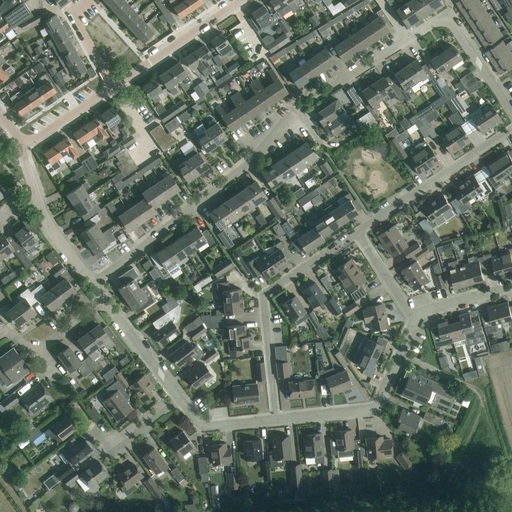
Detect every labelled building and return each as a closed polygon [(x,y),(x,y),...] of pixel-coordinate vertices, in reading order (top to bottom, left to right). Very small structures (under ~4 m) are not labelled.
[(0,0),(0,17),(2,16),(22,1),(21,0),(0,0)] [(118,0),(111,7),(119,16),(130,6),(124,0),(118,0)] [(154,0),(161,10),(165,7),(160,0),(154,0)] [(173,6),(174,9),(180,17),(192,9),(185,0),(182,0),(178,3),(176,0),(169,0),(173,6)] [(185,0),(192,9),(203,2),(202,0),(185,0)] [(269,0),(275,8),(281,17),(286,14),(285,13),(291,9),(290,7),(284,0),(269,0)] [(422,0),(410,0),(408,2),(419,19),(423,16),(422,14),(428,10),(429,12),(430,11),(422,0)] [(438,0),(422,0),(430,11),(434,8),(433,6),(439,2),(440,4),(441,4),(438,0)] [(459,0),(456,2),(463,13),(480,2),(478,0),(459,0)] [(511,0),(500,0),(508,11),(511,17),(511,16),(511,0)] [(2,16),(9,25),(10,25),(11,27),(32,15),(23,1),(2,16)] [(419,19),(408,2),(396,10),(407,26),(413,23),(411,21),(417,17),(418,19),(419,19)] [(463,13),(470,25),(487,13),(480,2),(463,13)] [(358,3),(348,9),(351,13),(360,8),(358,3)] [(263,5),(252,12),(262,28),(269,23),(271,26),(277,21),(273,15),(271,17),(263,5)] [(119,16),(127,25),(138,15),(130,6),(119,16)] [(161,10),(171,24),(175,21),(165,7),(161,10)] [(379,16),(370,22),(380,36),(389,30),(384,24),(389,20),(381,8),(376,12),(379,16)] [(348,9),(339,15),(342,19),(351,13),(348,9)] [(20,23),(23,29),(41,20),(37,13),(20,23)] [(470,25),(478,36),(495,25),(487,13),(470,25)] [(42,36),(48,33),(62,25),(55,14),(44,21),(47,25),(39,30),(42,36)] [(309,18),(314,26),(320,22),(315,14),(309,18)] [(127,25),(135,34),(146,23),(138,15),(127,25)] [(339,15),(330,20),(332,25),(342,19),(339,15)] [(0,31),(3,29),(6,34),(10,39),(16,35),(12,29),(9,25),(2,16),(0,17),(0,31)] [(291,29),(283,17),(277,21),(285,33),(288,37),(292,34),(289,30),(291,29)] [(321,26),(317,28),(320,33),(324,30),(332,25),(330,20),(321,26)] [(370,22),(361,28),(371,42),(380,36),(370,22)] [(146,23),(135,34),(143,42),(154,32),(146,23)] [(50,46),(68,36),(62,25),(48,33),(51,38),(47,40),(50,46)] [(478,36),(485,47),(502,36),(495,25),(478,36)] [(361,28),(352,34),(362,48),(371,42),(361,28)] [(314,30),(304,36),(307,40),(316,34),(314,30)] [(211,40),(216,48),(222,56),(233,49),(222,32),(211,40)] [(288,37),(285,33),(265,45),(270,52),(289,40),(288,37)] [(352,34),(343,40),(353,55),(362,48),(352,34)] [(19,39),(16,35),(11,39),(14,43),(19,39)] [(51,46),(57,57),(74,48),(68,36),(50,46),(51,46)] [(304,36),(294,42),(297,46),(307,40),(304,36)] [(334,46),(338,52),(343,61),(353,55),(343,40),(334,46)] [(485,52),(492,63),(509,52),(502,41),(485,52)] [(294,42),(285,47),(288,52),(297,46),(294,42)] [(204,44),(194,51),(209,74),(214,71),(206,59),(212,55),(204,44)] [(452,45),(442,52),(450,65),(453,69),(464,62),(452,45)] [(285,47),(276,53),(279,58),(287,53),(288,52),(285,47)] [(58,57),(64,68),(80,59),(74,48),(57,57),(58,57)] [(325,48),(316,54),(325,68),(335,62),(325,48)] [(184,58),(189,66),(191,69),(197,65),(205,77),(209,74),(194,51),(184,58)] [(431,60),(436,68),(439,73),(450,65),(442,52),(431,60)] [(511,55),(509,52),(492,63),(500,74),(511,65),(511,55)] [(316,54),(307,60),(316,74),(325,68),(316,54)] [(80,59),(64,68),(67,73),(70,72),(73,78),(86,70),(80,59)] [(416,59),(405,67),(419,87),(429,80),(436,91),(441,88),(426,66),(422,69),(416,59)] [(307,60),(298,66),(307,80),(316,74),(307,60)] [(179,61),(169,68),(178,81),(183,78),(187,85),(192,81),(188,75),(179,61)] [(227,69),(229,72),(230,74),(231,74),(240,67),(237,62),(227,69)] [(34,66),(38,72),(44,68),(40,63),(34,66)] [(0,66),(0,82),(8,76),(14,71),(10,66),(4,71),(0,66)] [(53,74),(56,79),(59,85),(64,83),(60,77),(58,71),(56,72),(53,66),(48,69),(52,74),(53,74)] [(298,66),(297,67),(289,72),(298,86),(307,80),(298,66)] [(397,84),(396,85),(405,98),(407,102),(411,98),(409,95),(419,88),(419,87),(405,67),(392,76),(397,84)] [(159,75),(164,83),(168,88),(172,94),(178,91),(173,85),(178,81),(169,68),(159,75)] [(228,74),(215,81),(217,84),(231,75),(231,74),(230,74),(229,72),(227,69),(225,70),(228,74)] [(274,81),(269,84),(278,98),(288,92),(272,69),(268,72),(274,81)] [(466,88),(477,81),(474,75),(470,78),(467,73),(460,79),(462,83),(466,88)] [(43,84),(37,88),(44,99),(56,91),(44,74),(39,78),(43,84)] [(20,76),(14,79),(18,85),(24,82),(20,76)] [(383,76),(373,83),(383,98),(388,95),(390,98),(395,95),(399,101),(405,98),(396,85),(391,88),(383,76)] [(161,100),(166,97),(166,96),(168,94),(164,88),(162,90),(154,78),(142,86),(150,98),(157,93),(161,100)] [(257,79),(253,82),(269,105),(278,98),(269,84),(263,88),(257,79)] [(477,81),(466,88),(470,93),(475,90),(483,84),(480,79),(477,81)] [(198,84),(205,94),(210,90),(203,80),(198,84)] [(255,94),(250,97),(259,111),(269,105),(253,82),(249,85),(255,94)] [(366,106),(369,111),(373,117),(374,119),(379,116),(374,109),(379,106),(377,102),(383,98),(373,83),(362,91),(370,103),(366,106)] [(193,87),(200,97),(205,94),(198,84),(193,87)] [(447,84),(441,88),(442,88),(445,93),(450,99),(451,98),(455,96),(447,84)] [(346,90),(352,99),(356,105),(362,101),(352,86),(346,90)] [(24,94),(26,96),(33,106),(44,99),(37,88),(31,92),(30,90),(24,94)] [(238,92),(234,95),(250,117),(259,111),(250,97),(244,101),(238,92)] [(20,100),(16,93),(10,97),(21,114),(33,106),(26,96),(20,100)] [(443,104),(446,102),(450,99),(445,93),(430,103),(434,109),(443,104)] [(236,106),(231,110),(240,124),(250,117),(234,95),(230,97),(236,106)] [(456,95),(455,96),(451,98),(457,108),(462,115),(467,112),(456,95)] [(451,98),(450,99),(446,102),(452,112),(457,108),(451,98)] [(182,99),(175,104),(179,111),(187,106),(182,99)] [(320,114),(317,116),(323,125),(345,111),(337,99),(328,105),(319,111),(320,114)] [(488,101),(479,107),(479,108),(492,126),(502,120),(489,102),(488,101)] [(434,109),(430,103),(415,114),(419,119),(434,109)] [(163,122),(179,111),(174,104),(166,110),(158,115),(159,117),(163,122)] [(215,107),(225,122),(231,130),(240,124),(231,110),(225,114),(219,104),(215,107)] [(101,114),(106,122),(109,127),(121,119),(112,106),(101,114)] [(479,108),(469,115),(482,133),(492,126),(479,108)] [(345,111),(323,125),(329,134),(332,132),(334,134),(342,129),(343,128),(352,122),(349,116),(345,111)] [(373,117),(369,111),(355,120),(360,127),(373,117)] [(455,127),(449,131),(460,147),(470,140),(460,125),(464,122),(457,111),(449,117),(455,127)] [(176,116),(164,124),(169,132),(170,132),(181,124),(176,116)] [(96,117),(84,125),(91,136),(98,132),(102,138),(107,135),(96,117)] [(424,117),(419,120),(426,129),(430,126),(424,117)] [(425,137),(429,134),(426,129),(419,120),(415,123),(425,137)] [(216,123),(206,129),(216,144),(227,138),(216,123)] [(149,131),(153,136),(164,129),(160,124),(149,131)] [(73,133),(78,141),(84,150),(90,147),(85,140),(91,136),(84,125),(73,133)] [(117,144),(121,150),(124,147),(135,140),(125,125),(120,129),(125,135),(122,137),(124,139),(117,144)] [(153,136),(156,141),(167,134),(164,129),(153,136)] [(196,136),(201,143),(206,151),(216,144),(206,129),(196,136)] [(439,137),(445,145),(450,154),(460,147),(449,131),(439,137)] [(156,141),(160,146),(173,137),(170,132),(169,132),(167,134),(156,141)] [(67,137),(55,145),(62,155),(68,151),(73,158),(78,154),(67,137)] [(160,146),(163,151),(177,142),(173,137),(160,146)] [(394,137),(389,141),(401,159),(406,155),(394,137)] [(113,155),(115,154),(121,150),(117,144),(114,139),(110,142),(113,146),(109,149),(113,155)] [(418,151),(429,168),(439,161),(425,140),(421,143),(420,142),(415,146),(418,151)] [(306,142),(296,149),(306,164),(311,161),(312,163),(318,159),(306,142)] [(55,145),(44,153),(50,162),(45,165),(52,175),(57,172),(56,169),(61,166),(60,165),(60,164),(66,160),(62,155),(55,145)] [(184,152),(188,159),(198,174),(208,167),(193,146),(184,152)] [(115,154),(119,159),(128,153),(124,147),(121,150),(115,154)] [(296,149),(284,157),(295,172),(306,164),(296,149)] [(401,159),(407,168),(412,165),(419,175),(429,168),(418,151),(412,155),(411,152),(406,155),(401,159)] [(511,158),(507,152),(497,158),(508,174),(511,171),(511,158)] [(119,159),(122,163),(131,157),(128,153),(119,159)] [(86,159),(93,169),(99,165),(92,155),(86,159)] [(118,166),(121,171),(122,172),(135,163),(131,157),(122,163),(118,166)] [(149,163),(152,167),(161,161),(158,157),(149,163)] [(284,157),(273,164),(284,180),(295,172),(284,157)] [(487,177),(493,185),(495,189),(504,183),(501,178),(508,174),(497,158),(487,165),(493,174),(487,177)] [(81,162),(88,172),(93,169),(86,159),(81,162)] [(198,174),(188,159),(177,166),(188,181),(192,178),(193,180),(198,176),(197,175),(198,174)] [(326,161),(320,165),(327,175),(332,171),(326,161)] [(112,178),(115,183),(121,179),(125,176),(130,173),(138,167),(135,163),(122,172),(121,171),(117,174),(112,177),(112,178)] [(140,169),(143,173),(152,167),(149,163),(140,169)] [(261,172),(267,180),(273,189),(279,186),(277,184),(284,180),(273,164),(261,172)] [(74,170),(79,177),(84,174),(79,166),(74,170)] [(131,175),(134,179),(143,173),(140,169),(131,175)] [(169,174),(160,180),(171,195),(180,189),(169,174)] [(474,174),(464,181),(474,196),(477,201),(493,191),(485,179),(480,182),(474,174)] [(122,181),(125,185),(134,179),(131,175),(122,181)] [(317,181),(313,176),(305,181),(309,187),(317,181)] [(334,177),(325,183),(329,188),(337,182),(334,177)] [(114,183),(118,190),(125,185),(122,181),(121,179),(115,183),(114,183)] [(160,180),(151,186),(162,201),(171,195),(160,180)] [(66,194),(73,204),(88,194),(85,189),(89,186),(85,181),(66,194)] [(255,181),(244,189),(255,204),(261,200),(265,205),(268,203),(278,218),(284,214),(281,209),(273,197),(268,201),(265,197),(266,197),(255,181)] [(454,199),(459,208),(463,212),(472,206),(468,200),(474,196),(464,181),(453,187),(459,196),(454,199)] [(325,183),(316,188),(320,194),(329,188),(325,183)] [(151,186),(143,192),(153,207),(162,201),(151,186)] [(301,187),(292,193),(296,198),(305,193),(301,187)] [(307,194),(310,200),(320,194),(316,188),(307,194)] [(244,189),(233,196),(243,212),(255,204),(244,189)] [(146,197),(137,203),(147,218),(156,212),(153,207),(143,192),(142,192),(146,197)] [(296,198),(292,193),(288,195),(291,199),(285,203),(279,193),(273,197),(281,209),(288,204),(291,202),(296,198)] [(340,205),(349,218),(358,212),(351,202),(354,200),(349,193),(342,197),(345,201),(340,205)] [(88,194),(73,204),(80,215),(81,214),(85,219),(101,209),(97,203),(95,205),(88,194)] [(424,207),(430,215),(434,221),(453,208),(443,194),(424,207)] [(233,196),(221,204),(232,220),(243,212),(233,196)] [(111,201),(107,204),(112,213),(117,210),(111,201)] [(137,203),(128,210),(138,224),(147,218),(137,203)] [(232,220),(221,204),(209,212),(220,228),(232,220)] [(281,209),(284,214),(285,214),(292,210),(288,204),(281,209)] [(332,204),(328,206),(340,224),(349,218),(340,205),(335,208),(332,204)] [(327,213),(322,217),(331,230),(340,224),(328,206),(324,209),(327,213)] [(119,216),(123,222),(129,231),(138,224),(128,210),(119,216)] [(260,212),(255,216),(263,228),(268,224),(260,212)] [(80,232),(87,243),(102,233),(95,222),(100,219),(97,214),(83,223),(87,228),(80,232)] [(322,217),(313,223),(324,239),(331,235),(329,232),(331,230),(322,217)] [(279,222),(273,227),(279,236),(285,232),(279,222)] [(315,227),(307,232),(316,245),(324,240),(324,239),(313,223),(315,227)] [(249,234),(243,224),(237,227),(244,237),(249,234)] [(197,225),(187,232),(197,247),(207,240),(210,246),(215,242),(206,229),(201,232),(197,225)] [(408,246),(400,233),(394,225),(379,236),(393,256),(408,246)] [(17,244),(21,250),(26,256),(36,248),(32,243),(37,240),(30,231),(30,230),(29,229),(28,229),(26,226),(16,233),(21,241),(17,244)] [(217,233),(228,248),(233,244),(223,229),(217,233)] [(297,239),(303,248),(306,252),(316,245),(307,232),(301,236),(298,230),(294,233),(297,239)] [(101,249),(104,254),(118,244),(114,239),(115,239),(110,231),(104,235),(102,233),(87,243),(94,253),(101,249)] [(187,232),(177,239),(187,254),(197,247),(187,232)] [(2,234),(0,235),(0,253),(3,257),(14,249),(2,234)] [(177,239),(167,246),(177,261),(187,254),(177,239)] [(266,254),(277,271),(289,263),(285,257),(289,254),(290,256),(291,255),(285,247),(281,241),(273,246),(274,251),(267,256),(266,254)] [(422,249),(423,249),(419,242),(405,252),(409,258),(416,253),(422,249)] [(422,249),(416,253),(420,258),(435,248),(432,243),(423,249),(422,249)] [(155,263),(161,272),(164,277),(170,273),(171,275),(181,268),(176,261),(177,261),(167,246),(156,253),(160,260),(155,263)] [(501,254),(506,273),(511,271),(511,247),(509,249),(509,252),(501,254)] [(17,253),(16,254),(27,268),(32,264),(26,256),(21,250),(17,253)] [(258,256),(254,258),(246,264),(254,276),(260,272),(259,271),(262,270),(267,278),(277,271),(266,254),(260,257),(258,256)] [(484,256),(489,273),(495,271),(496,276),(506,273),(501,254),(491,257),(490,254),(484,256)] [(470,263),(475,282),(485,279),(483,275),(489,273),(484,256),(478,257),(478,260),(475,261),(473,256),(469,258),(470,263)] [(212,269),(217,276),(234,265),(229,257),(212,269)] [(333,270),(340,281),(358,269),(351,258),(333,270)] [(402,270),(409,280),(424,270),(417,260),(402,270)] [(449,266),(443,267),(448,285),(454,283),(455,288),(464,285),(457,260),(448,263),(449,266)] [(458,260),(457,260),(464,285),(475,282),(470,263),(460,266),(458,260)] [(59,283),(53,287),(63,300),(75,291),(68,282),(73,278),(64,266),(53,274),(59,283)] [(358,269),(340,281),(348,291),(353,288),(355,290),(349,293),(351,296),(354,301),(365,293),(359,284),(365,280),(358,269)] [(118,288),(125,299),(141,288),(134,278),(138,275),(135,270),(121,279),(125,284),(124,284),(123,284),(122,284),(122,285),(118,288)] [(424,270),(409,280),(415,290),(430,280),(424,270)] [(20,276),(25,280),(29,274),(25,271),(20,276)] [(8,274),(1,279),(5,284),(12,279),(8,274)] [(435,276),(439,288),(446,286),(442,274),(435,276)] [(320,279),(327,289),(332,286),(325,275),(320,279)] [(198,283),(201,287),(207,283),(204,279),(198,283)] [(223,296),(224,302),(242,300),(240,288),(229,289),(228,281),(218,282),(216,282),(217,294),(221,296),(223,296)] [(302,290),(308,299),(313,306),(326,298),(320,290),(315,282),(302,290)] [(40,284),(30,291),(37,300),(40,304),(44,300),(51,309),(63,300),(53,287),(47,292),(40,284)] [(141,288),(125,299),(132,309),(139,304),(142,309),(156,300),(145,285),(141,288)] [(20,301),(15,305),(26,319),(35,312),(30,305),(37,300),(30,291),(27,288),(16,296),(20,301)] [(295,295),(282,304),(293,320),(305,311),(295,295)] [(335,314),(337,317),(343,313),(332,297),(326,301),(335,314)] [(167,304),(171,308),(171,309),(178,304),(174,299),(167,304)] [(200,315),(203,321),(204,321),(204,322),(222,320),(222,314),(225,314),(233,313),(243,312),(242,300),(224,302),(224,309),(216,310),(217,315),(210,315),(209,314),(200,315)] [(343,309),(346,315),(359,307),(355,301),(343,309)] [(508,301),(498,304),(503,322),(509,320),(511,327),(511,326),(511,305),(509,306),(508,301)] [(382,303),(372,306),(367,307),(367,309),(362,310),(365,321),(372,320),(374,329),(372,330),(378,329),(387,327),(382,303)] [(0,317),(5,324),(9,321),(11,319),(16,326),(26,319),(15,305),(10,309),(6,304),(0,308),(0,317)] [(162,323),(164,325),(154,333),(163,345),(180,332),(173,324),(178,320),(181,307),(179,304),(178,304),(171,309),(171,308),(154,321),(158,326),(162,323)] [(481,314),(484,324),(487,333),(499,330),(498,329),(504,328),(503,322),(498,304),(487,307),(488,312),(481,314)] [(306,314),(315,327),(314,328),(320,337),(327,333),(312,310),(306,314)] [(470,312),(459,315),(461,321),(466,338),(466,339),(484,334),(478,315),(471,317),(470,312)] [(184,328),(189,333),(201,323),(203,321),(200,315),(199,315),(184,328)] [(438,326),(431,328),(436,347),(447,344),(454,342),(454,341),(452,335),(449,324),(447,319),(437,322),(438,326)] [(461,321),(449,324),(452,335),(454,341),(466,338),(461,321)] [(99,323),(88,331),(99,345),(104,341),(109,347),(112,344),(119,353),(126,349),(116,335),(111,339),(99,323)] [(189,333),(194,339),(207,329),(201,323),(189,333)] [(227,338),(233,337),(245,336),(244,324),(226,326),(227,338)] [(340,338),(344,340),(349,328),(345,326),(340,338)] [(90,355),(85,358),(93,369),(98,366),(93,359),(98,355),(93,349),(99,345),(88,331),(78,339),(90,355)] [(234,349),(229,349),(230,356),(242,354),(241,348),(252,347),(251,335),(245,336),(233,337),(234,349)] [(362,351),(377,357),(382,345),(373,341),(365,337),(362,338),(360,342),(365,344),(362,351)] [(187,341),(178,348),(170,354),(179,366),(193,355),(197,360),(205,354),(198,344),(193,348),(187,341)] [(501,349),(499,343),(492,345),(494,351),(501,349)] [(58,354),(64,363),(70,370),(76,366),(84,376),(93,369),(85,358),(80,362),(69,346),(58,354)] [(286,346),(275,347),(276,358),(287,357),(286,346)] [(0,357),(0,376),(7,385),(13,381),(14,382),(22,375),(30,369),(13,347),(0,357)] [(213,348),(202,357),(206,362),(217,354),(213,348)] [(362,373),(367,375),(369,369),(371,370),(377,357),(362,351),(357,349),(352,360),(354,362),(365,367),(362,373)] [(348,363),(339,350),(334,354),(343,367),(348,363)] [(322,355),(316,356),(316,358),(318,374),(320,374),(320,378),(325,377),(328,384),(331,393),(342,389),(333,367),(326,370),(323,370),(322,358),(322,355)] [(459,358),(460,362),(462,368),(467,367),(464,356),(459,358)] [(255,363),(257,380),(265,379),(263,362),(255,363)] [(289,375),(287,362),(276,363),(278,377),(289,375)] [(203,363),(194,370),(186,376),(195,388),(203,382),(212,375),(203,363)] [(333,367),(342,389),(352,385),(346,369),(336,373),(333,367)] [(119,371),(114,375),(121,383),(126,380),(119,371)] [(137,380),(130,385),(142,401),(152,394),(149,389),(153,386),(153,385),(158,381),(152,373),(147,377),(145,374),(137,380)] [(402,393),(411,397),(424,403),(430,389),(451,398),(455,390),(417,373),(414,380),(409,378),(402,393)] [(112,377),(104,383),(106,386),(115,380),(112,377)] [(110,395),(102,401),(110,410),(112,409),(119,418),(132,409),(122,395),(126,391),(121,384),(118,379),(105,388),(110,395)] [(288,382),(290,398),(314,395),(312,379),(288,382)] [(40,382),(32,388),(21,397),(33,413),(52,399),(40,382)] [(258,401),(256,383),(232,386),(234,404),(258,401)] [(79,392),(82,396),(87,393),(83,388),(79,392)] [(13,393),(2,402),(0,403),(0,409),(2,412),(6,408),(7,408),(18,400),(13,393)] [(397,429),(406,432),(410,434),(414,426),(415,426),(420,416),(411,412),(402,408),(397,418),(398,419),(397,420),(398,422),(399,423),(397,429)] [(440,417),(425,410),(422,418),(437,424),(440,417)] [(44,431),(44,432),(48,438),(50,437),(55,437),(58,441),(56,442),(57,443),(68,434),(76,428),(66,415),(58,421),(45,431),(44,431)] [(36,427),(25,434),(30,441),(40,433),(36,427)] [(336,438),(330,438),(331,455),(338,454),(337,449),(353,447),(351,429),(335,431),(336,438)] [(170,440),(176,448),(181,455),(190,449),(193,454),(198,451),(183,430),(170,440)] [(303,434),(304,444),(305,456),(315,455),(315,462),(324,461),(321,433),(303,434)] [(274,452),(274,457),(274,458),(291,457),(290,446),(289,436),(272,438),(273,448),(274,452)] [(365,438),(367,448),(368,458),(384,456),(384,455),(392,454),(391,449),(390,439),(382,440),(382,436),(365,438)] [(54,458),(54,461),(60,469),(69,463),(72,461),(73,463),(91,449),(83,437),(75,443),(64,451),(64,450),(59,454),(54,458)] [(243,441),(244,451),(245,460),(262,458),(260,439),(243,441)] [(210,444),(211,454),(213,464),(227,463),(227,461),(231,460),(231,458),(230,448),(226,448),(225,443),(210,444)] [(143,456),(149,464),(156,472),(161,468),(164,471),(169,467),(167,464),(154,447),(143,456)] [(360,449),(353,450),(355,466),(362,465),(360,449)] [(405,449),(396,455),(405,468),(414,462),(405,449)] [(206,456),(198,457),(199,472),(202,472),(206,472),(207,472),(206,456)] [(98,460),(90,466),(81,474),(90,486),(108,473),(98,460)] [(69,463),(56,473),(61,479),(74,470),(69,463)] [(117,475),(123,483),(127,488),(143,476),(139,471),(133,463),(129,466),(129,467),(124,470),(117,475)] [(290,465),(291,479),(292,490),(302,489),(300,464),(290,465)] [(176,466),(170,470),(178,482),(182,487),(185,485),(188,482),(184,477),(176,466)] [(324,486),(329,485),(329,491),(331,491),(331,493),(334,493),(334,491),(336,491),(336,485),(337,485),(336,475),(337,475),(336,471),(331,472),(331,469),(322,470),(324,486)] [(79,476),(74,470),(63,478),(68,485),(79,476)] [(237,472),(228,473),(230,488),(238,488),(237,472)] [(144,481),(153,493),(158,499),(164,495),(159,488),(150,476),(144,481)]
